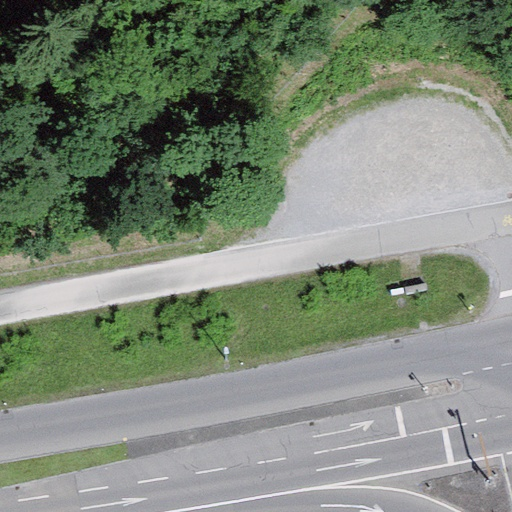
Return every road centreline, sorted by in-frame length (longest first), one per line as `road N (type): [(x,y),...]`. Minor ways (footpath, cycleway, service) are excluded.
road 1 (primary): [(4,511),(511,415)]
road 2 (primary): [(491,356),(0,436)]
